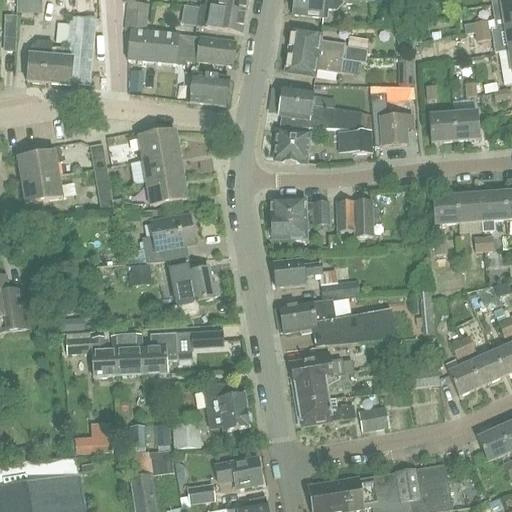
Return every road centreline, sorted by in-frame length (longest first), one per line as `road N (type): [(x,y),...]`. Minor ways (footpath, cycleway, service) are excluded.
road 1 (residential): [(284,464),(241,181)]
road 2 (residential): [(241,181),(511,167)]
road 3 (residential): [(284,464),(450,437),(511,410)]
road 4 (residential): [(247,121),(116,108)]
road 5 (residential): [(247,121),(266,0)]
